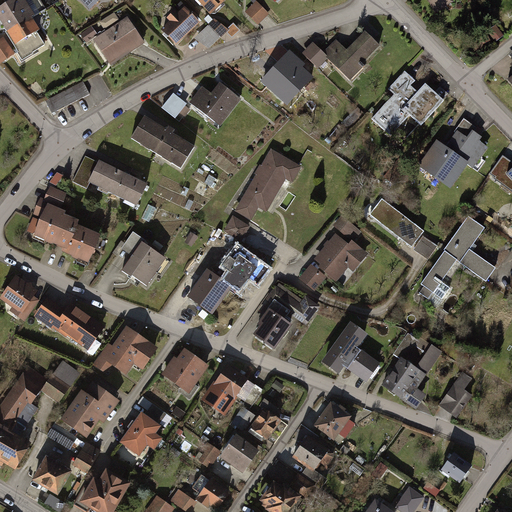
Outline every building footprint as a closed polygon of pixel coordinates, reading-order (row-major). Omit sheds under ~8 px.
[(27,0),(17,0),(0,10),(22,47),(47,32),(27,0)] [(80,0),(91,11),(102,0),(80,0)] [(231,0),(199,0),(216,15),(231,0)] [(432,0),(441,15),(461,4),(458,0),(432,0)] [(271,14),(258,2),(248,13),(261,25),(271,14)] [(205,21),(189,7),(167,32),(183,46),(205,21)] [(211,49),(229,29),(216,18),(198,38),(211,49)] [(135,19),(100,40),(116,66),(151,44),(135,19)] [(327,50),(317,42),(307,54),(325,69),(332,61),(357,82),(387,46),(368,31),(353,50),(337,37),(327,50)] [(8,38),(0,43),(0,62),(3,66),(20,56),(8,38)] [(316,65),(291,46),(262,83),(293,107),(318,76),(311,71),(316,65)] [(420,82),(408,71),(392,90),(398,96),(377,121),(394,135),(412,113),(427,126),(449,100),(430,84),(422,94),(415,88),(420,82)] [(83,81),(46,100),(53,114),(91,95),(83,81)] [(248,100),(225,84),(217,95),(206,87),(195,103),(228,127),(248,100)] [(191,106),(177,95),(166,109),(181,120),(191,106)] [(183,134),(151,117),(138,141),(192,169),(202,149),(181,138),(183,134)] [(482,128),(467,118),(457,134),(458,135),(434,170),(457,186),(473,164),(479,168),(494,146),(477,135),(482,128)] [(306,167),(273,149),(239,212),(257,221),(264,209),(272,214),(290,180),(297,184),(306,167)] [(101,163),(88,157),(76,182),(89,188),(101,163)] [(157,186),(104,164),(95,185),(147,208),(157,186)] [(511,167),(498,183),(511,196),(511,167)] [(72,194),(53,187),(49,200),(42,198),(29,234),(70,249),(68,255),(98,265),(109,235),(87,227),(89,222),(73,217),(75,213),(67,210),(72,194)] [(428,232),(385,200),(373,215),(416,247),(428,232)] [(365,230),(344,214),(336,225),(357,241),(365,230)] [(254,226),(235,215),(227,230),(245,241),(254,226)] [(489,229),(472,217),(420,291),(432,299),(436,294),(445,301),(454,288),(447,283),(462,262),(491,282),(500,268),(474,251),(489,229)] [(372,257),(339,232),(317,261),(342,280),(351,267),(360,274),(372,257)] [(172,260),(148,242),(129,269),(153,287),(172,260)] [(328,277),(312,264),(302,278),(317,290),(328,277)] [(237,286),(210,269),(193,296),(219,313),(237,286)] [(44,294),(21,277),(4,299),(27,316),(44,294)] [(324,306),(309,296),(296,314),(312,325),(324,306)] [(70,312),(50,299),(38,317),(70,339),(73,335),(95,351),(111,328),(76,304),(70,312)] [(301,325),(278,308),(259,332),(282,350),(301,325)] [(375,334),(357,321),(328,360),(346,373),(375,334)] [(163,349),(130,326),(116,347),(110,343),(95,365),(110,374),(116,365),(131,375),(139,364),(148,370),(163,349)] [(419,368),(406,359),(388,385),(422,409),(432,394),(423,388),(448,352),(436,344),(419,368)] [(215,366),(190,348),(171,375),(195,393),(215,366)] [(387,366),(369,351),(354,370),(373,384),(387,366)] [(50,381),(30,368),(0,415),(0,457),(23,472),(41,443),(21,431),(46,392),(63,402),(82,372),(63,360),(50,381)] [(254,380),(229,363),(203,400),(229,418),(254,380)] [(477,379),(463,371),(442,406),(463,418),(477,395),(470,391),(477,379)] [(122,400),(94,382),(69,420),(62,415),(49,434),(73,450),(81,438),(72,433),(76,427),(96,440),(122,400)] [(356,417),(334,402),(317,425),(340,441),(356,417)] [(257,415),(243,406),(233,423),(247,432),(257,415)] [(287,419),(268,407),(254,429),(273,441),(287,419)] [(168,428),(149,413),(127,443),(146,457),(154,446),(161,452),(170,439),(163,434),(168,428)] [(265,452),(242,435),(227,457),(250,474),(265,452)] [(334,452),(313,438),(299,458),(320,472),(334,452)] [(104,452),(88,443),(76,465),(92,474),(104,452)] [(223,451),(212,443),(200,459),(210,467),(223,451)] [(479,467),(459,454),(448,471),(469,484),(479,467)] [(80,473),(53,457),(39,481),(66,497),(80,473)] [(122,511),(138,486),(114,472),(107,483),(101,479),(86,504),(99,511),(122,511)] [(291,488),(281,482),(266,505),(276,511),(301,511),(319,484),(301,473),(291,488)] [(221,511),(236,493),(216,479),(202,499),(219,511),(221,511)] [(393,508),(379,499),(370,511),(419,511),(429,497),(409,484),(393,508)] [(192,511),(199,502),(181,490),(173,500),(189,511),(192,511)] [(52,494),(46,504),(61,511),(67,503),(52,494)] [(173,511),(176,508),(158,496),(146,511),(173,511)]
